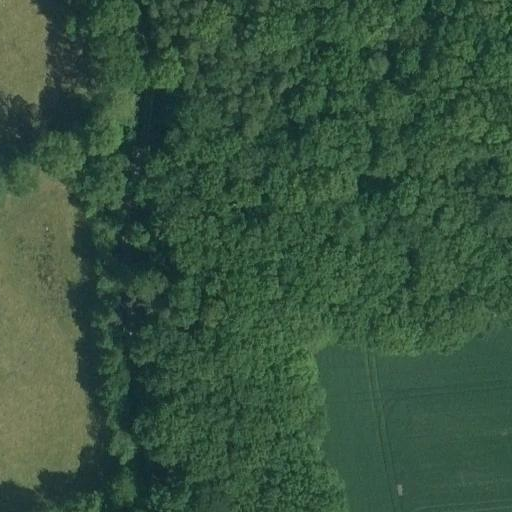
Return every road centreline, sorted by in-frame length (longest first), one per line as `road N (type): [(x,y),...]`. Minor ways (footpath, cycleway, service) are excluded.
road 1 (track): [(127,204),(131,321),(155,511)]
road 2 (track): [(132,0),(148,80),(147,125),(127,204)]
